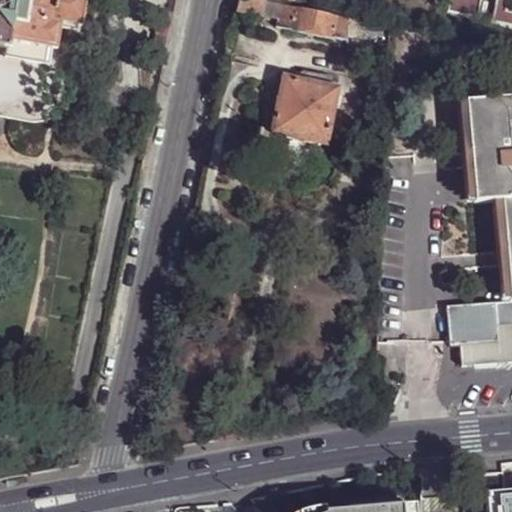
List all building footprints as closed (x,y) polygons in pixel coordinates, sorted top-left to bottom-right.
[(57,18),(60,0),(0,0),(0,47),(10,50),(12,42),(28,46),(26,56),(25,62),(49,66),(52,50),(57,51),(63,19),(57,18)] [(88,0),(60,0),(57,18),(63,19),(65,20),(82,23),(84,23),(88,0)] [(259,0),(237,0),(236,11),(262,17),(265,1),(259,0)] [(511,29),(511,16),(511,10),(511,0),(450,0),(447,16),(478,22),(482,0),(487,0),(496,2),(491,25),(511,29)] [(280,5),(265,1),(262,17),(277,19),(280,5)] [(338,17),(280,5),(277,19),(275,28),(290,32),(290,30),(332,39),(333,38),(338,17)] [(171,29),(175,11),(161,8),(157,26),(171,29)] [(348,19),(338,17),(333,38),(347,41),(348,19)] [(81,29),(82,23),(65,20),(64,26),(81,29)] [(168,39),(171,29),(157,26),(155,36),(168,39)] [(165,53),(168,39),(155,36),(152,50),(165,53)] [(230,39),(227,55),(257,63),(260,46),(230,39)] [(10,52),(26,56),(28,46),(12,42),(10,50),(10,52)] [(302,76),(299,85),(330,91),(333,81),(304,74),(303,76),(302,76)] [(330,91),(299,85),(284,82),(272,137),(325,149),(337,93),(330,91)] [(469,154),(470,168),(473,203),(473,205),(493,203),(500,202),(511,201),(511,98),(465,103),(465,105),(469,154)] [(462,155),(469,154),(465,105),(458,105),(462,155)] [(473,203),(470,168),(463,170),(466,204),(473,203)] [(505,267),(508,305),(511,304),(511,201),(500,202),(504,254),(505,267)] [(504,254),(500,202),(493,203),(497,255),(504,254)] [(380,253),(380,244),(371,244),(370,253),(380,253)] [(184,258),(178,286),(194,290),(200,261),(184,258)] [(498,268),(501,305),(508,305),(505,267),(498,268)] [(501,305),(446,309),(448,349),(458,348),(459,370),(511,365),(511,304),(508,305),(501,305)] [(511,511),(511,499),(473,502),(473,511),(511,511)]
